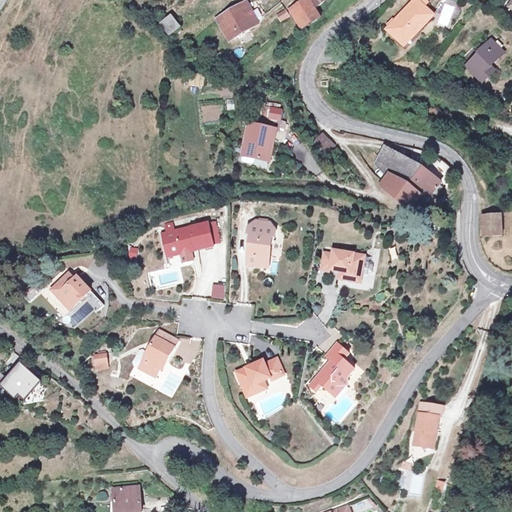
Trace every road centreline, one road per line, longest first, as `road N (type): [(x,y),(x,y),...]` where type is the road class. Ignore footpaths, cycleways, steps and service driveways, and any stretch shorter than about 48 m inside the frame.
road 1 (residential): [(148,456),(172,443),(266,497),(318,492),(364,461),(430,356),(498,283)]
road 2 (tertiary): [(498,283),(475,264),(461,163),(426,143),(339,123),(309,94),(319,44),(374,0)]
road 3 (residential): [(0,327),(148,456)]
